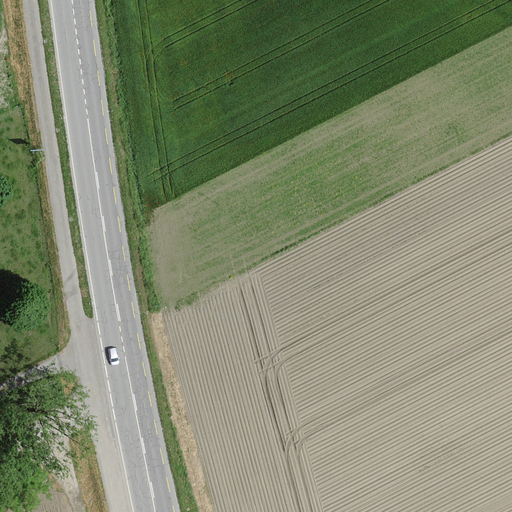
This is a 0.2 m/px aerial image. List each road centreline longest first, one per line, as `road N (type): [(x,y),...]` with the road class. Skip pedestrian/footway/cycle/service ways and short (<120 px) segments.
road 1 (track): [(31,0),(76,300),(123,511)]
road 2 (primary): [(157,511),(121,340),(70,0)]
road 3 (track): [(133,398),(60,420),(0,453)]
